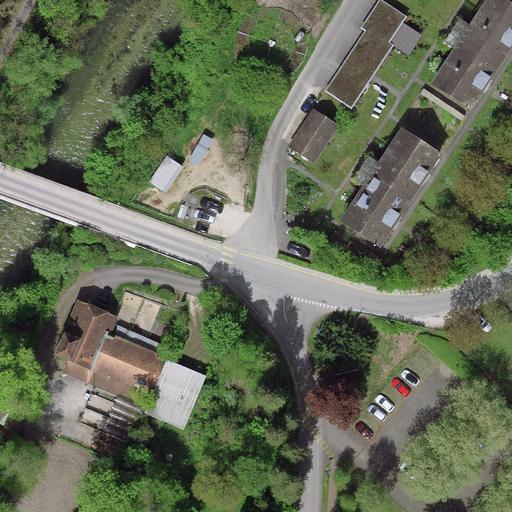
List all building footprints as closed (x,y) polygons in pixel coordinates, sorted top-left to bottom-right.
[(380,0),(323,89),(352,108),(410,18),(381,0),(380,0)] [(511,48),(511,0),(490,0),(438,80),(475,104),(511,48)] [(312,109),(289,146),(315,163),(338,125),(312,109)] [(443,151),(406,127),(347,216),(384,240),(443,151)] [(115,314),(81,300),(60,351),(93,365),(115,314)] [(165,355),(113,335),(95,379),(147,400),(165,355)]
